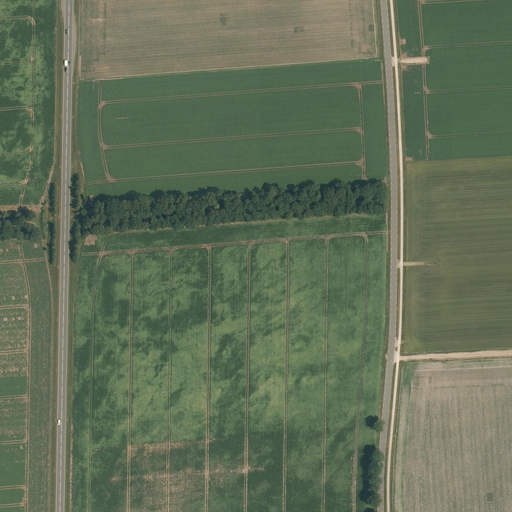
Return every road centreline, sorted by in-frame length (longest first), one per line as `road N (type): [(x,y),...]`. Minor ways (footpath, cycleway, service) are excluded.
road 1 (tertiary): [(381,511),(394,186),(383,0)]
road 2 (trunk): [(60,511),(69,0)]
road 3 (track): [(394,186),(91,213)]
